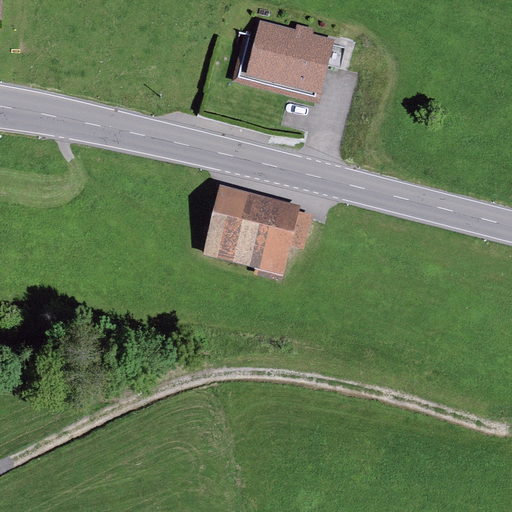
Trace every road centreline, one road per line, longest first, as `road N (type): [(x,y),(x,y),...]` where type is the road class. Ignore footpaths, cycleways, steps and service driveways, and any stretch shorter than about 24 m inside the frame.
road 1 (track): [(511,428),(339,381),(239,372),(154,390),(0,465)]
road 2 (primary): [(511,226),(0,107)]
